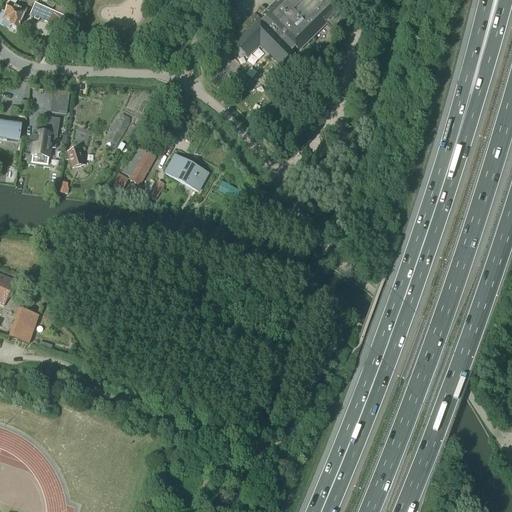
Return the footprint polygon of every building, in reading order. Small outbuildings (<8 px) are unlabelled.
[(9,0),(7,4),(8,5),(4,13),(6,14),(5,14),(4,18),(3,21),(11,25),(10,27),(18,31),(19,27),(20,27),(21,25),(20,25),(25,15),(26,15),(27,13),(19,9),(20,7),(15,5),(17,2),(12,0),(9,0)] [(265,18),(265,19),(262,22),(259,20),(234,45),(247,59),(259,47),(275,62),(283,71),(292,62),(289,59),(294,55),(292,53),(296,49),(298,51),(310,39),(311,40),(326,26),(325,24),(345,5),(337,0),(279,0),(263,16),(265,18)] [(60,13),(63,7),(48,1),(45,7),(60,13)] [(35,5),(30,15),(35,17),(34,20),(38,22),(39,19),(59,28),(64,18),(35,5)] [(216,40),(213,45),(218,49),(221,44),(216,40)] [(69,94),(54,92),(51,113),(66,116),(69,94)] [(22,102),(19,114),(26,116),(28,103),(27,103),(22,102)] [(103,147),(111,152),(116,148),(129,124),(130,119),(122,114),(118,118),(104,141),(103,147)] [(31,143),(33,144),(32,153),(31,157),(32,157),(49,159),(50,151),(51,151),(51,150),(55,150),(58,133),(59,120),(57,120),(57,121),(50,120),(48,135),(35,133),(34,137),(32,137),(31,143)] [(0,140),(18,143),(21,124),(0,121),(0,140)] [(136,149),(130,160),(122,174),(130,179),(129,181),(139,187),(154,159),(136,149)] [(64,153),(62,161),(62,163),(70,160),(72,169),(84,166),(79,151),(68,154),(64,153)] [(165,175),(198,193),(207,175),(175,157),(165,175)] [(112,185),(122,191),(128,181),(118,175),(112,185)] [(217,191),(236,202),(241,193),(221,182),(217,191)] [(67,185),(61,184),(59,194),(67,195),(68,190),(67,190),(67,188),(67,187),(67,185)] [(122,191),(114,186),(109,196),(116,200),(117,197),(118,198),(122,191)] [(0,305),(3,307),(15,282),(0,275),(0,305)] [(9,339),(28,346),(37,317),(19,311),(9,339)]
